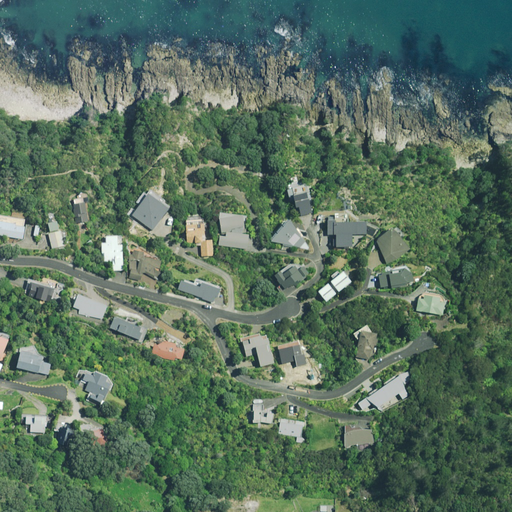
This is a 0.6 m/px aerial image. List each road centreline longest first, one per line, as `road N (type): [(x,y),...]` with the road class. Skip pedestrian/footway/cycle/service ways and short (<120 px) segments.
road 1 (residential): [(424,342),(345,389),(313,394),(242,379),(200,310)]
road 2 (residential): [(200,310),(55,265),(0,258)]
